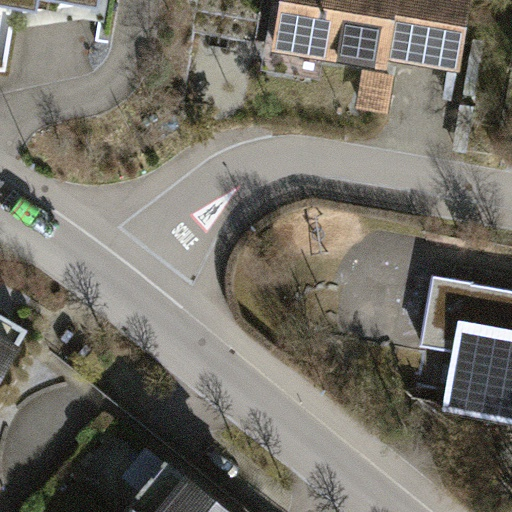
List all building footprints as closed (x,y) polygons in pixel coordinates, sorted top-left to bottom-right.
[(101,0),(0,0),(0,4),(38,11),(40,0),(49,0),(100,9),(101,0)] [(468,0),(284,0),(277,47),(385,65),(386,55),(458,67),(468,0)] [(392,79),(367,74),(362,104),(387,108),(392,79)] [(511,291),(435,278),(423,345),(457,351),(447,409),(511,420),(511,291)] [(0,375),(28,330),(0,314),(0,375)] [(227,511),(167,462),(124,511),(227,511)]
